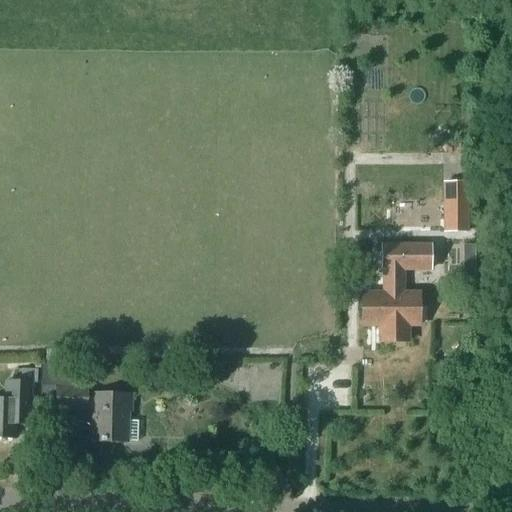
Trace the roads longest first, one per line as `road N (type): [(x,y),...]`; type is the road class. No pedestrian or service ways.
road 1 (tertiary): [(259,507),(0,500)]
road 2 (tertiary): [(511,511),(259,507)]
